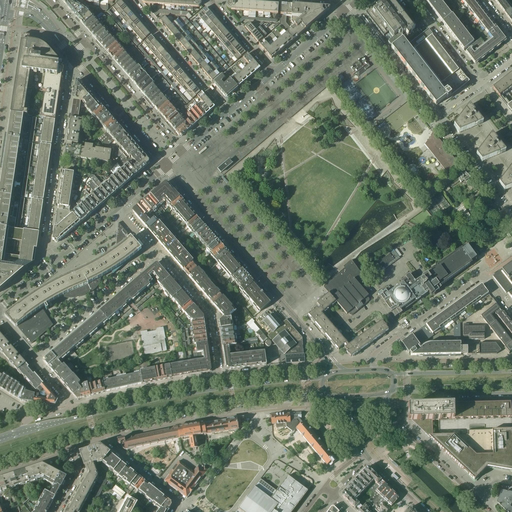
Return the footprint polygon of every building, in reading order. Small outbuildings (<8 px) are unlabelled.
[(81,8),(83,4),(84,0),(83,0),(78,0),(77,5),(70,11),(74,14),(81,8)] [(403,12),(398,6),(396,4),(393,0),(380,0),(379,1),(380,2),(378,4),(400,33),(402,36),(405,34),(409,40),(417,33),(410,25),(401,13),(403,12)] [(451,16),(441,3),(438,0),(424,0),(442,23),(451,16)] [(496,27),(484,12),(475,0),(461,0),(488,35),(489,36),(482,42),(480,39),(464,51),(465,52),(474,64),(493,50),(494,49),(495,49),(496,48),(497,47),(498,47),(499,46),(500,45),(501,44),(501,43),(505,40),(496,29),(495,30),(494,29),(496,27)] [(71,1),(66,5),(70,11),(77,5),(72,2),(71,1)] [(120,1),(118,2),(112,8),(116,11),(124,5),(120,1)] [(241,2),(233,1),(233,10),(240,11),(241,2)] [(511,7),(507,1),(499,7),(505,14),(511,7)] [(248,2),(241,2),(240,11),(248,11),(248,2)] [(256,3),(248,2),(248,11),(255,12),(256,3)] [(263,3),(256,3),(255,12),(263,12),(263,3)] [(271,4),(263,3),(263,12),(270,13),(271,4)] [(469,82),(428,29),(408,45),(399,33),(400,33),(378,4),(377,3),(371,8),(365,12),(368,15),(368,16),(375,25),(374,25),(378,31),(379,31),(383,37),(384,36),(389,32),(391,34),(392,33),(395,37),(388,42),(392,48),(391,49),(435,107),(437,106),(437,105),(441,102),(442,103),(451,96),(452,96),(452,95),(459,90),(460,89),(461,89),(462,89),(462,87),(469,82)] [(77,18),(86,10),(89,7),(83,4),(81,8),(74,14),(77,18)] [(278,5),(271,4),(270,13),(278,13),(278,5)] [(124,5),(116,11),(119,15),(127,8),(124,5)] [(281,5),(279,25),(280,26),(293,41),(330,9),(329,9),(281,5)] [(127,8),(119,15),(122,19),(130,12),(127,8)] [(206,8),(204,10),(197,15),(201,19),(209,12),(206,8)] [(87,10),(86,10),(77,18),(80,22),(89,14),(90,13),(87,10)] [(187,12),(171,11),(158,10),(153,14),(155,17),(159,14),(185,16),(189,20),(192,17),(187,12)] [(130,12),(122,19),(126,23),(134,16),(130,12)] [(209,12),(201,19),(204,23),(212,15),(209,12)] [(89,14),(80,22),(83,26),(92,18),(94,17),(92,15),(91,16),(89,14)] [(101,26),(110,18),(104,15),(97,21),(95,22),(87,29),(91,34),(99,26),(101,26)] [(212,15),(204,23),(207,27),(216,19),(212,15)] [(473,43),(461,27),(452,15),(451,16),(442,23),(464,51),(473,43)] [(134,16),(126,23),(129,27),(137,20),(134,16)] [(164,17),(160,21),(166,28),(171,24),(169,23),(164,17)] [(92,18),(83,26),(87,29),(95,22),(97,21),(95,19),(94,20),(92,18)] [(216,19),(207,27),(211,30),(219,23),(216,19)] [(369,19),(365,22),(377,36),(380,34),(372,24),(373,23),(369,19)] [(137,20),(129,27),(132,30),(140,23),(137,20)] [(97,41),(116,25),(113,21),(104,29),(94,38),(97,41)] [(171,24),(166,28),(170,32),(178,25),(175,21),(174,21),(171,24)] [(140,23),(132,30),(135,34),(143,27),(140,23)] [(219,23),(211,30),(214,34),(222,27),(219,23)] [(249,23),(245,27),(251,34),(256,31),(249,23)] [(100,45),(119,28),(116,25),(97,41),(100,45)] [(178,25),(170,32),(173,36),(181,28),(178,25)] [(104,29),(101,26),(99,26),(91,34),(94,38),(104,29)] [(293,41),(280,26),(276,30),(289,45),(293,41)] [(143,27),(135,34),(139,38),(147,31),(143,27)] [(222,27),(214,34),(217,38),(226,31),(222,27)] [(260,27),(256,31),(251,34),(255,38),(263,31),(260,27)] [(103,48),(112,40),(122,32),(119,28),(100,45),(103,48)] [(181,28),(173,36),(176,40),(185,32),(181,28)] [(289,45),(276,30),(272,33),(284,48),(289,45)] [(147,31),(139,38),(142,42),(150,35),(147,31)] [(226,31),(217,38),(220,42),(229,34),(226,31)] [(263,31),(255,38),(258,42),(266,35),(263,31)] [(185,32),(176,40),(180,43),(188,36),(185,32)] [(395,37),(392,33),(391,34),(389,32),(384,36),(388,42),(395,37)] [(284,48),(272,33),(267,37),(280,52),(284,48)] [(229,34),(220,42),(224,46),(232,38),(229,34)] [(61,83),(64,68),(63,67),(63,63),(60,63),(58,60),(60,59),(50,48),(48,46),(46,45),(45,44),(44,43),(43,42),(41,41),(40,41),(39,41),(38,40),(36,40),(34,40),(34,42),(29,41),(30,36),(22,35),(14,89),(14,90),(11,113),(27,116),(31,90),(46,92),(60,94),(61,88),(61,83)] [(151,36),(143,43),(146,47),(154,40),(151,36)] [(188,36),(180,43),(183,47),(191,40),(188,36)] [(280,52),(267,37),(263,41),(269,48),(276,56),(278,54),(280,52)] [(232,38),(224,46),(227,49),(235,42),(232,38)] [(106,52),(115,44),(112,40),(103,48),(106,52)] [(154,40),(146,47),(149,50),(157,44),(154,40)] [(191,40),(183,47),(186,51),(195,44),(191,40)] [(269,48),(263,41),(259,45),(265,52),(269,48)] [(235,42),(227,49),(230,53),(239,46),(235,42)] [(115,44),(106,52),(109,55),(118,47),(115,44)] [(157,44),(149,50),(153,54),(161,47),(157,44)] [(195,44),(186,51),(189,55),(198,47),(195,44)] [(239,46),(230,53),(234,57),(242,50),(239,46)] [(112,59),(121,51),(118,47),(109,55),(112,59)] [(161,47),(153,54),(156,58),(164,51),(161,47)] [(198,47),(189,55),(193,59),(201,51),(198,47)] [(124,54),(127,51),(124,48),(123,49),(121,51),(112,59),(115,62),(124,54)] [(276,56),(269,48),(265,52),(271,59),(276,56)] [(118,66),(132,53),(129,50),(127,51),(124,54),(115,62),(118,66)] [(242,50),(234,57),(237,61),(245,53),(242,50)] [(164,51),(156,58),(159,62),(167,55),(164,51)] [(201,51),(193,59),(196,62),(204,55),(201,51)] [(121,69),(135,57),(132,53),(118,66),(121,69)] [(247,54),(246,55),(243,58),(249,65),(254,62),(247,54)] [(167,55),(159,62),(163,66),(171,59),(167,55)] [(204,55),(196,62),(199,66),(208,59),(204,55)] [(124,73),(138,60),(135,57),(121,69),(124,73)] [(256,73),(249,65),(243,58),(239,62),(251,76),(256,73)] [(171,59),(163,66),(166,69),(174,62),(171,59)] [(208,59),(199,66),(202,70),(211,62),(208,59)] [(127,76),(141,63),(138,60),(124,73),(127,76)] [(130,80),(141,71),(141,70),(148,64),(145,61),(141,63),(127,76),(130,80)] [(174,62),(166,69),(169,73),(177,66),(174,62)] [(211,62),(202,70),(206,74),(214,66),(211,62)] [(251,76),(239,62),(234,65),(247,80),(251,76)] [(259,69),(256,64),(254,62),(249,65),(256,73),(259,69)] [(247,80),(234,65),(230,69),(243,84),(247,80)] [(177,66),(169,73),(172,77),(180,70),(177,66)] [(214,66),(206,74),(209,77),(217,70),(214,66)] [(136,87),(155,71),(152,67),(144,74),(133,83),(136,87)] [(243,84),(230,69),(226,73),(239,87),(243,84)] [(139,90),(150,81),(158,73),(155,70),(155,71),(136,87),(139,90)] [(180,70),(172,77),(176,81),(184,74),(180,70)] [(217,70),(209,77),(212,81),(221,74),(217,70)] [(133,83),(144,74),(141,71),(130,80),(133,83)] [(222,75),(213,82),(213,83),(216,87),(223,81),(224,83),(225,82),(224,80),(228,77),(225,73),(222,75)] [(184,74),(176,81),(179,84),(187,77),(184,74)] [(187,77),(179,84),(182,88),(190,81),(187,77)] [(238,88),(232,81),(228,77),(224,80),(225,82),(224,83),(225,83),(223,85),(224,86),(227,83),(234,91),(238,88)] [(325,77),(306,93),(309,97),(313,94),(314,95),(321,88),(320,86),(328,80),(325,77)] [(511,101),(508,105),(501,97),(511,88),(511,83),(507,77),(492,88),(500,98),(507,106),(511,112),(511,101)] [(148,100),(167,83),(164,80),(156,88),(145,97),(148,100)] [(79,81),(76,82),(75,89),(79,90),(83,86),(79,81)] [(142,94),(152,85),(153,84),(150,81),(139,90),(142,94)] [(190,81),(182,88),(185,92),(193,85),(190,81)] [(224,88),(223,86),(224,86),(223,85),(225,83),(224,83),(223,81),(216,87),(220,92),(224,88)] [(151,104),(170,87),(167,83),(148,100),(151,104)] [(234,91),(227,83),(224,86),(223,86),(224,88),(230,95),(234,91)] [(145,97),(156,88),(153,84),(152,85),(142,94),(145,97)] [(193,85),(185,92),(189,96),(197,89),(193,85)] [(79,90),(75,89),(74,94),(81,96),(87,91),(83,86),(79,90)] [(164,99),(170,93),(173,91),(170,87),(151,104),(154,108),(164,99)] [(230,95),(224,88),(220,92),(225,97),(227,97),(230,95)] [(197,89),(189,96),(192,99),(200,93),(197,89)] [(87,91),(81,96),(74,94),(73,100),(80,101),(82,101),(90,95),(87,91)] [(55,119),(59,97),(60,94),(46,92),(46,94),(44,94),(41,117),(55,119)] [(157,111),(173,97),(170,93),(164,99),(154,108),(157,111)] [(199,108),(208,100),(202,93),(193,101),(198,106),(199,108)] [(85,107),(94,99),(90,95),(82,101),(80,101),(80,107),(85,107)] [(160,114),(170,106),(171,105),(179,98),(177,96),(175,98),(174,96),(174,97),(173,97),(157,111),(160,114)] [(281,102),(284,106),(292,100),(289,96),(281,102)] [(88,111),(98,103),(94,99),(85,107),(88,111)] [(80,107),(80,101),(73,100),(70,118),(78,119),(80,107)] [(213,108),(210,103),(208,100),(199,108),(206,115),(208,114),(213,108)] [(92,115),(101,107),(98,103),(88,111),(92,115)] [(163,118),(173,109),(174,108),(171,105),(170,106),(160,114),(163,118)] [(198,122),(189,111),(184,106),(180,109),(184,112),(190,119),(195,125),(198,122)] [(206,115),(199,108),(198,106),(195,108),(194,110),(202,119),(205,116),(206,115)] [(483,123),(477,116),(476,118),(475,117),(473,114),(474,113),(469,106),(453,127),(459,133),(476,126),(483,123)] [(96,120),(105,112),(101,107),(92,115),(89,118),(91,120),(94,118),(96,120)] [(166,121),(178,111),(177,111),(175,108),(174,108),(173,109),(163,118),(166,121)] [(202,119),(194,110),(192,108),(189,111),(198,122),(202,119)] [(169,125),(179,116),(184,112),(180,109),(178,111),(166,121),(169,125)] [(105,112),(96,120),(99,124),(109,116),(105,112)] [(190,119),(184,112),(179,116),(182,120),(185,123),(190,129),(195,125),(190,119)] [(27,116),(11,113),(2,170),(23,173),(23,168),(20,167),(20,166),(24,167),(25,157),(21,157),(22,156),(25,156),(27,146),(23,146),(23,145),(27,146),(27,141),(24,140),(24,137),(28,138),(29,133),(25,132),(25,131),(29,132),(30,122),(27,121),(30,121),(31,119),(27,118),(27,116)] [(109,116),(99,124),(103,128),(112,120),(109,116)] [(172,128),(182,120),(179,116),(169,125),(172,128)] [(88,129),(87,120),(78,119),(70,118),(69,126),(80,127),(88,129)] [(106,132),(116,124),(112,120),(103,128),(106,132)] [(175,132),(185,123),(182,120),(172,128),(175,132)] [(246,135),(257,126),(253,121),(242,131),(246,135)] [(185,123),(175,132),(179,136),(181,136),(190,129),(185,123)] [(110,136),(119,128),(116,124),(106,132),(98,139),(99,140),(96,143),(99,146),(106,139),(110,136)] [(234,128),(229,125),(226,131),(231,134),(234,128)] [(80,133),(80,127),(69,126),(68,131),(68,137),(67,143),(71,143),(78,144),(79,135),(78,135),(78,133),(80,133)] [(114,140),(123,132),(119,128),(110,136),(106,139),(110,144),(114,140)] [(117,145),(127,136),(123,132),(114,140),(117,145)] [(222,134),(195,158),(198,161),(225,137),(222,134)] [(456,163),(434,135),(428,143),(427,142),(425,145),(429,149),(431,148),(440,160),(442,165),(440,167),(444,171),(456,163)] [(492,135),(487,141),(476,155),(481,162),(505,152),(500,145),(498,146),(496,144),(495,143),(497,142),(492,135)] [(119,150),(130,141),(127,136),(117,145),(116,146),(119,150)] [(215,160),(227,150),(229,153),(232,150),(230,147),(238,140),(236,138),(206,161),(208,164),(210,163),(213,166),(217,163),(215,160)] [(124,153),(134,145),(130,141),(119,150),(114,154),(115,156),(117,155),(119,158),(120,157),(122,155),(124,153)] [(109,162),(110,151),(96,149),(95,151),(92,150),(92,146),(85,145),(84,149),(81,149),(81,147),(73,146),(73,147),(71,147),(71,143),(67,143),(65,156),(109,162)] [(126,158),(138,149),(134,145),(124,153),(122,155),(120,157),(120,160),(122,162),(126,158)] [(129,162),(141,152),(139,151),(139,150),(138,149),(126,158),(129,162)] [(135,168),(146,158),(141,152),(129,162),(135,168)] [(131,180),(118,165),(112,158),(111,164),(127,183),(131,180)] [(139,173),(149,164),(149,162),(146,158),(135,168),(139,173)] [(221,173),(232,163),(229,160),(218,169),(221,173)] [(134,176),(126,167),(125,166),(122,162),(118,165),(131,180),(134,176)] [(139,173),(135,168),(129,162),(125,166),(126,167),(134,176),(139,173)] [(127,183),(111,164),(110,170),(115,176),(123,186),(127,183)] [(511,166),(509,170),(499,183),(498,184),(504,191),(511,187),(511,166)] [(23,173),(2,170),(0,186),(0,227),(14,229),(18,203),(15,203),(15,202),(18,202),(19,197),(16,197),(16,194),(20,194),(20,189),(17,189),(17,188),(20,188),(22,179),(18,178),(18,177),(22,178),(23,173)] [(80,223),(72,214),(71,214),(72,214),(70,212),(71,208),(68,207),(73,173),(63,171),(52,240),(54,241),(55,241),(58,242),(80,223)] [(458,179),(461,183),(464,181),(465,182),(470,178),(467,175),(465,173),(462,175),(461,174),(458,176),(460,178),(458,179)] [(119,189),(110,178),(107,174),(103,177),(106,182),(107,183),(115,193),(119,189)] [(102,185),(93,175),(90,175),(89,178),(93,183),(94,184),(98,189),(107,200),(111,196),(102,185)] [(123,186),(115,176),(113,178),(112,177),(110,178),(119,189),(123,186)] [(115,193),(107,183),(106,182),(102,185),(111,196),(115,193)] [(98,189),(94,184),(93,183),(89,187),(91,190),(93,193),(103,203),(107,200),(98,189)] [(180,197),(174,191),(167,183),(165,183),(151,195),(159,205),(160,206),(163,203),(162,201),(163,200),(169,206),(180,197)] [(228,192),(248,217),(252,214),(238,197),(237,198),(231,190),(228,192)] [(86,199),(95,210),(99,207),(89,196),(85,191),(81,194),(84,197),(86,199)] [(103,203),(93,193),(89,196),(99,207),(103,203)] [(440,194),(424,206),(434,218),(450,207),(440,194)] [(159,205),(151,195),(147,198),(155,208),(156,208),(160,212),(163,209),(160,206),(159,205)] [(453,209),(452,210),(454,213),(456,211),(460,216),(462,215),(466,219),(469,217),(470,216),(463,206),(471,201),(472,202),(474,200),(471,196),(453,209)] [(487,201),(484,196),(478,201),(481,205),(485,202),(486,203),(482,206),(489,216),(492,214),(495,217),(498,214),(487,201)] [(95,210),(86,199),(84,197),(80,200),(82,202),(91,213),(95,210)] [(180,197),(169,206),(172,210),(174,209),(183,201),(180,197)] [(147,198),(144,201),(152,211),(156,208),(155,208),(147,198)] [(144,201),(140,204),(149,215),(152,211),(144,201)] [(183,201),(174,209),(175,211),(174,212),(175,214),(186,205),(183,201)] [(82,202),(78,206),(79,207),(87,217),(91,213),(82,202)] [(136,208),(142,214),(149,223),(153,219),(149,215),(140,204),(136,208)] [(186,205),(175,214),(177,215),(178,214),(180,216),(189,208),(186,205)] [(226,209),(239,225),(244,222),(230,205),(226,209)] [(87,217),(79,207),(75,210),(84,220),(87,217)] [(133,210),(133,212),(138,218),(142,214),(136,208),(133,210)] [(183,220),(192,212),(189,208),(180,216),(179,217),(181,219),(181,218),(183,220)] [(84,220),(75,210),(72,214),(71,214),(72,214),(80,223),(84,220)] [(192,212),(183,220),(185,222),(184,222),(185,224),(187,223),(195,215),(192,212)] [(149,230),(157,223),(164,217),(160,213),(154,218),(153,219),(149,223),(145,226),(149,230)] [(149,223),(142,214),(138,218),(145,226),(149,223)] [(195,215),(187,223),(188,225),(186,226),(188,228),(198,219),(195,215)] [(474,215),(471,218),(477,226),(480,224),(474,215)] [(161,219),(177,237),(182,233),(179,230),(178,230),(176,227),(174,229),(177,232),(176,232),(171,226),(172,226),(174,228),(176,226),(171,220),(169,223),(164,217),(161,219)] [(504,225),(498,217),(494,220),(500,228),(504,225)] [(477,226),(471,218),(470,218),(468,220),(474,229),(477,226)] [(198,219),(188,228),(191,232),(201,223),(198,219)] [(171,237),(168,233),(164,230),(162,228),(163,227),(160,224),(159,225),(157,223),(149,230),(161,245),(171,237)] [(196,234),(205,226),(201,223),(191,232),(188,234),(190,236),(189,236),(191,238),(192,237),(196,234)] [(199,237),(208,230),(205,226),(196,234),(192,237),(195,241),(199,237)] [(14,229),(0,227),(0,291),(34,262),(35,256),(37,241),(38,233),(14,229)] [(202,241),(211,233),(208,230),(199,237),(200,239),(199,240),(201,242),(202,241)] [(211,233),(202,241),(203,243),(202,244),(204,246),(205,245),(214,237),(211,233)] [(249,236),(266,256),(269,253),(255,236),(254,236),(252,234),(249,236)] [(85,285),(94,281),(101,278),(102,278),(104,276),(105,276),(107,275),(109,273),(112,272),(118,266),(129,257),(140,248),(131,237),(128,240),(125,242),(123,244),(120,246),(117,248),(115,250),(112,252),(109,254),(106,256),(101,259),(99,260),(96,262),(95,263),(91,265),(88,267),(85,268),(83,269),(60,279),(57,281),(55,282),(49,285),(44,288),(42,289),(41,289),(37,292),(32,295),(30,297),(26,300),(23,302),(18,305),(12,310),(4,316),(15,328),(17,327),(42,308),(53,302),(53,301),(56,300),(58,298),(61,297),(77,289),(85,285)] [(180,248),(177,244),(171,237),(161,245),(171,256),(180,248)] [(207,249),(217,240),(214,237),(205,245),(207,247),(206,247),(206,248),(202,252),(203,253),(207,249)] [(217,240),(207,249),(211,253),(221,245),(217,240)] [(190,252),(196,259),(198,257),(192,250),(194,249),(187,241),(185,243),(192,250),(190,252)] [(392,313),(395,317),(398,315),(399,315),(402,313),(402,312),(401,311),(414,301),(415,302),(416,301),(417,302),(420,299),(421,300),(429,294),(431,296),(433,294),(434,295),(439,292),(438,290),(441,289),(439,287),(472,263),(471,262),(479,256),(477,254),(478,254),(472,246),(471,246),(470,244),(462,250),(461,248),(430,271),(415,282),(409,274),(405,277),(405,278),(401,281),(402,283),(388,293),(385,290),(382,292),(381,290),(379,292),(380,292),(377,294),(379,297),(380,296),(392,313)] [(221,245),(211,253),(214,258),(224,249),(221,245)] [(192,262),(180,248),(171,256),(183,270),(192,262)] [(218,262),(228,254),(224,249),(214,258),(218,262)] [(385,269),(397,260),(399,258),(394,251),(375,265),(379,271),(384,267),(385,269)] [(241,268),(228,254),(218,262),(231,277),(232,276),(241,268)] [(299,276),(305,272),(294,257),(288,262),(299,276)] [(324,288),(328,293),(336,302),(347,314),(348,313),(349,315),(350,315),(350,316),(351,316),(352,316),(352,315),(368,301),(369,301),(369,300),(369,299),(368,299),(367,297),(368,296),(365,292),(369,288),(369,287),(370,287),(370,286),(369,285),(352,262),(352,261),(351,261),(350,261),(349,261),(343,267),(344,268),(340,272),(335,276),(324,285),(324,286),(324,287),(324,288)] [(192,262),(183,270),(186,273),(195,265),(192,262)] [(511,262),(501,271),(500,272),(499,271),(493,275),(494,276),(492,278),(506,295),(507,293),(509,296),(511,293),(511,284),(510,282),(509,283),(508,282),(509,281),(511,278),(511,262)] [(156,263),(145,272),(149,277),(153,274),(159,281),(157,282),(160,286),(169,277),(158,264),(156,263)] [(195,265),(186,273),(188,276),(198,268),(195,265)] [(216,290),(210,282),(207,279),(204,275),(198,268),(188,276),(210,301),(219,294),(217,291),(218,291),(217,289),(216,290)] [(234,281),(244,272),(241,268),(232,276),(233,278),(232,279),(234,281)] [(145,272),(134,282),(142,291),(150,285),(148,283),(152,280),(149,277),(145,272)] [(220,280),(225,276),(223,275),(224,274),(223,272),(216,278),(220,282),(221,281),(220,280)] [(244,272),(234,281),(237,284),(238,284),(247,276),(244,272)] [(247,276),(238,284),(240,286),(239,287),(240,288),(241,287),(250,279),(247,276)] [(89,293),(85,285),(81,277),(73,281),(77,289),(81,297),(83,296),(87,295),(89,293)] [(169,277),(160,286),(170,298),(180,289),(169,277)] [(250,279),(241,287),(243,289),(242,290),(243,292),(254,283),(250,279)] [(142,291),(134,282),(122,292),(123,293),(130,300),(131,300),(142,291)] [(254,283),(243,292),(246,296),(257,287),(254,283)] [(489,295),(482,285),(426,325),(433,336),(441,330),(440,329),(476,303),(480,299),(482,301),(489,295)] [(257,287),(246,296),(250,299),(260,290),(257,287)] [(309,292),(313,297),(319,291),(315,287),(309,292)] [(174,300),(183,293),(180,289),(170,298),(172,300),(173,299),(174,300)] [(147,299),(156,292),(154,290),(145,297),(147,299)] [(264,295),(260,290),(250,299),(254,304),(264,295)] [(130,300),(123,293),(122,292),(119,294),(119,295),(111,302),(119,311),(127,304),(126,303),(127,303),(130,300)] [(190,301),(183,293),(174,300),(178,306),(181,310),(190,301)] [(219,294),(210,301),(213,305),(222,297),(220,295),(221,294),(220,293),(219,294)] [(324,312),(328,308),(336,302),(328,293),(324,297),(324,296),(322,297),(320,296),(318,298),(320,300),(316,304),(319,306),(317,308),(321,314),(324,312)] [(264,295),(254,304),(257,308),(267,299),(264,295)] [(138,309),(139,311),(155,298),(153,296),(138,309)] [(222,297),(213,305),(222,315),(232,307),(230,305),(231,305),(228,301),(227,302),(226,300),(225,301),(223,298),(224,298),(223,296),(222,297)] [(146,300),(145,298),(135,306),(137,308),(146,300)] [(31,344),(53,325),(36,299),(8,317),(17,327),(31,344)] [(267,299),(257,308),(260,312),(271,303),(267,299)] [(190,301),(181,310),(184,313),(194,305),(190,301)] [(111,302),(99,311),(107,320),(107,321),(119,311),(111,302)] [(504,348),(509,354),(511,351),(511,324),(496,304),(481,316),(505,347),(504,348)] [(194,305),(184,313),(190,320),(191,320),(192,321),(204,320),(203,316),(194,305)] [(231,320),(230,318),(229,315),(235,310),(234,308),(233,309),(232,307),(222,315),(224,317),(219,321),(220,328),(232,327),(231,324),(233,324),(232,320),(231,320)] [(326,320),(321,314),(317,308),(316,308),(313,311),(312,310),(310,312),(311,312),(308,315),(311,319),(310,320),(312,322),(311,323),(313,325),(315,323),(318,327),(326,320)] [(124,319),(133,312),(131,310),(121,318),(123,320),(124,319)] [(107,320),(99,311),(92,318),(100,326),(107,320)] [(266,311),(261,316),(262,317),(261,318),(264,321),(263,322),(272,332),(281,324),(272,314),(269,311),(267,312),(266,311)] [(92,318),(85,324),(93,332),(100,326),(92,318)] [(120,319),(110,328),(112,330),(122,321),(120,319)] [(271,341),(290,325),(286,320),(281,324),(272,332),(267,336),(271,341)] [(336,331),(326,320),(318,327),(321,330),(320,331),(322,333),(321,334),(323,337),(325,335),(328,338),(336,331)] [(381,320),(369,329),(376,339),(380,336),(380,337),(382,336),(383,337),(386,335),(384,333),(388,330),(381,320)] [(257,327),(253,323),(248,327),(252,331),(257,327)] [(460,355),(460,346),(460,323),(453,328),(453,343),(433,343),(432,344),(430,344),(429,344),(428,344),(427,345),(425,345),(424,346),(423,346),(420,349),(418,347),(420,345),(413,335),(401,343),(408,354),(409,353),(411,355),(410,356),(460,355)] [(85,324),(79,329),(86,338),(93,332),(85,324)] [(463,336),(463,340),(484,339),(484,336),(484,326),(468,327),(468,324),(463,324),(463,327),(463,336)] [(303,355),(302,339),(290,325),(271,341),(284,355),(284,354),(285,356),(295,355),(303,355)] [(426,325),(413,335),(420,345),(433,336),(426,325)] [(166,351),(164,339),(165,339),(163,328),(156,329),(157,331),(147,333),(146,331),(140,332),(143,345),(144,348),(143,348),(145,355),(166,351)] [(86,338),(79,329),(72,335),(79,344),(86,338)] [(372,342),(376,339),(369,329),(356,339),(363,348),(367,345),(368,346),(370,345),(371,346),(373,344),(372,342)] [(347,343),(340,335),(336,331),(328,338),(331,342),(330,343),(332,345),(331,346),(333,348),(335,346),(338,350),(343,346),(347,343)] [(262,333),(257,337),(262,343),(267,339),(262,333)] [(79,344),(72,335),(65,341),(72,349),(79,344)] [(9,344),(2,337),(0,338),(0,350),(6,358),(14,350),(11,346),(10,347),(8,345),(9,344)] [(359,351),(363,348),(356,339),(352,342),(348,345),(347,343),(343,346),(350,357),(355,354),(355,355),(358,353),(359,355),(361,353),(359,351)] [(65,341),(58,347),(65,355),(72,349),(65,341)] [(207,343),(196,344),(197,353),(203,352),(208,352),(207,343)] [(501,351),(495,343),(479,344),(479,345),(460,346),(460,355),(479,355),(496,354),(501,351)] [(231,369),(229,356),(229,353),(230,353),(229,349),(231,349),(231,345),(223,347),(226,368),(227,369),(231,369)] [(58,347),(51,353),(58,361),(65,355),(58,347)] [(18,355),(14,350),(6,358),(17,371),(18,370),(26,363),(22,359),(20,357),(19,357),(17,355),(18,355)] [(211,370),(208,352),(203,352),(203,356),(204,360),(195,361),(197,374),(210,372),(211,370)] [(51,353),(43,360),(54,373),(62,366),(58,361),(51,353)] [(197,374),(195,361),(180,364),(164,367),(167,379),(172,378),(186,376),(197,374)] [(27,368),(29,367),(26,363),(18,370),(30,384),(32,387),(30,389),(28,388),(26,392),(33,394),(35,394),(35,391),(43,384),(37,377),(34,373),(33,374),(27,368)] [(62,366),(54,373),(63,383),(73,375),(64,365),(62,366)] [(154,368),(140,371),(140,373),(142,384),(149,383),(157,381),(154,368)] [(140,373),(121,378),(124,388),(142,384),(140,373)] [(73,375),(63,383),(74,396),(81,389),(78,385),(80,383),(73,375)] [(7,378),(0,388),(4,391),(11,380),(7,378)] [(121,378),(102,382),(105,392),(124,388),(121,378)] [(11,380),(4,391),(8,393),(15,382),(11,380)] [(15,382),(8,393),(12,396),(18,386),(19,385),(15,382)] [(58,401),(43,384),(35,391),(35,394),(34,403),(56,405),(58,401)] [(18,386),(12,396),(16,398),(22,388),(18,386)] [(22,388),(16,398),(21,401),(24,391),(25,390),(22,388)] [(81,389),(74,396),(76,399),(78,399),(85,397),(84,390),(82,390),(81,389)] [(26,392),(24,391),(21,401),(34,403),(35,394),(33,394),(26,392)] [(420,406),(408,406),(408,421),(412,421),(474,481),(475,479),(480,474),(480,475),(486,469),(511,473),(511,423),(510,404),(486,404),(486,405),(487,405),(487,406),(453,407),(453,405),(441,405),(441,408),(420,408),(420,406)] [(332,456),(301,419),(301,413),(289,414),(289,413),(271,415),(271,425),(276,424),(276,428),(286,427),(292,432),(295,428),(296,429),(326,466),(329,464),(330,466),(338,460),(334,455),(332,456)] [(174,429),(176,439),(179,439),(182,438),(182,440),(190,439),(191,448),(197,447),(195,436),(205,434),(205,435),(232,431),(235,433),(243,422),(243,418),(228,420),(204,424),(203,424),(177,428),(174,429)] [(124,439),(118,440),(119,445),(126,451),(128,450),(176,439),(174,429),(131,438),(124,439)] [(78,511),(88,494),(93,485),(98,488),(100,485),(95,482),(95,481),(100,484),(103,479),(98,476),(94,463),(98,462),(102,461),(103,462),(109,454),(110,453),(100,446),(80,452),(84,467),(85,466),(87,474),(68,509),(70,509),(69,511),(67,511),(66,511),(78,511)] [(227,461),(232,465),(240,453),(236,450),(227,461)] [(121,462),(110,453),(109,454),(103,462),(102,463),(113,472),(121,462)] [(187,498),(208,470),(204,467),(200,464),(198,466),(193,472),(179,461),(164,481),(187,498)] [(126,467),(121,462),(113,472),(118,476),(118,477),(126,467)] [(43,480),(49,468),(42,465),(36,467),(40,479),(41,480),(43,480)] [(40,479),(36,467),(25,470),(29,482),(30,485),(36,483),(35,481),(40,479)] [(126,467),(118,477),(130,486),(138,476),(126,467)] [(48,482),(54,471),(49,468),(43,480),(48,482)] [(380,487),(370,478),(374,474),(368,468),(366,468),(360,474),(376,490),(380,487)] [(25,470),(14,474),(17,486),(29,482),(25,470)] [(61,487),(65,478),(66,477),(54,471),(48,482),(55,486),(56,484),(61,487)] [(17,486),(14,474),(2,478),(6,489),(10,488),(11,491),(13,490),(12,487),(17,486)] [(300,484),(308,490),(314,481),(304,474),(301,477),(300,477),(298,480),(301,482),(300,484)] [(376,490),(360,474),(357,478),(367,488),(367,487),(373,493),(376,490)] [(383,483),(374,474),(370,478),(380,487),(383,483)] [(106,476),(87,511),(90,511),(106,482),(109,478),(106,476)] [(134,488),(141,479),(138,476),(130,486),(130,485),(134,488)] [(278,505),(272,511),(291,511),(308,491),(300,485),(288,476),(276,491),(270,500),(278,505)] [(6,489),(2,478),(0,478),(0,497),(1,497),(8,495),(6,489)] [(367,488),(357,478),(353,482),(364,491),(367,488)] [(138,491),(145,482),(141,479),(134,488),(138,491)] [(260,479),(235,511),(272,511),(278,505),(270,500),(276,491),(260,479)] [(106,486),(111,489),(114,484),(109,481),(106,486)] [(156,491),(145,482),(138,491),(149,500),(156,491)] [(364,491),(353,482),(349,486),(359,495),(364,491)] [(372,503),(387,486),(383,483),(380,487),(376,490),(373,493),(368,499),(372,503)] [(56,484),(55,486),(54,488),(53,488),(50,494),(55,497),(61,487),(56,484)] [(125,493),(115,486),(111,490),(121,498),(125,493)] [(359,495),(349,486),(345,491),(353,498),(356,500),(360,496),(359,495)] [(382,500),(391,490),(387,486),(372,503),(376,506),(381,501),(382,500)] [(391,490),(382,500),(383,500),(384,500),(387,503),(395,494),(391,490)] [(45,511),(47,511),(55,497),(50,494),(44,491),(36,507),(45,511)] [(167,500),(156,491),(149,500),(160,509),(161,508),(167,500)] [(353,498),(345,491),(342,494),(342,496),(348,502),(353,498)] [(511,511),(511,507),(511,508),(511,507),(511,493),(505,492),(503,493),(498,502),(499,504),(507,511),(511,511)] [(23,504),(34,495),(32,493),(22,502),(23,504)] [(395,494),(387,503),(391,507),(398,498),(398,496),(395,494)] [(13,509),(23,500),(22,498),(17,501),(11,504),(13,509)] [(131,511),(136,503),(129,499),(127,498),(119,511),(131,511)] [(362,506),(356,500),(353,498),(348,502),(357,511),(362,506)] [(167,500),(161,508),(164,510),(167,511),(171,504),(171,502),(167,500)]
